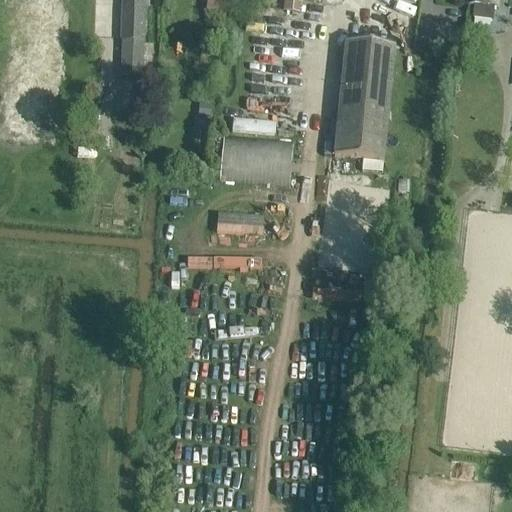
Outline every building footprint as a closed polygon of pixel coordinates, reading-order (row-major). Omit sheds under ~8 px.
[(123,0),(121,78),(155,79),(157,44),(143,43),(143,0),(123,0)] [(224,13),(226,1),(218,0),(207,0),(206,11),(224,13)] [(284,1),(283,12),(299,14),(300,3),(284,1)] [(346,42),(339,132),(337,152),(385,156),(393,45),(346,42)] [(198,105),(198,117),(210,117),(210,105),(198,105)] [(220,184),(287,189),(291,146),(224,141),(220,184)] [(220,215),(219,235),(266,237),(267,217),(220,215)] [(251,274),(252,260),(214,257),(213,272),(251,274)] [(364,288),(314,286),(314,301),(364,303),(364,288)]
